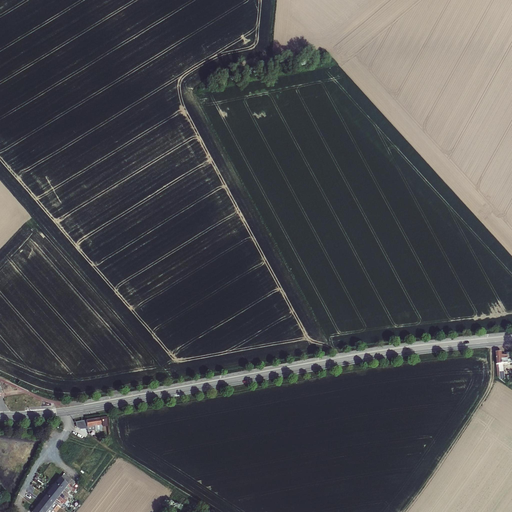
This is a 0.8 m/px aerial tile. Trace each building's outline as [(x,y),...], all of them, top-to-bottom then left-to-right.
[(498,356),(501,380),(503,380),(502,367),(511,365),(511,354),(509,355),(510,359),(505,359),(505,356),(498,356)] [(102,430),(100,418),(83,421),(84,427),(94,426),(95,429),(95,431),(102,430)] [(84,427),(83,421),(76,422),(77,427),(80,430),(87,429),(87,430),(95,429),(94,426),(84,427)] [(66,482),(68,484),(71,486),(75,481),(65,473),(61,478),(63,480),(66,482)] [(74,492),(76,490),(71,486),(68,484),(66,482),(63,480),(61,478),(60,477),(55,483),(65,490),(67,488),(70,490),(71,489),(74,492)] [(62,493),(65,490),(55,483),(51,489),(67,502),(68,500),(64,497),(65,496),(62,493)] [(67,502),(51,489),(46,495),(55,502),(58,504),(61,501),(65,504),(67,502)] [(53,505),(55,502),(46,495),(41,500),(55,511),(58,511),(59,511),(55,508),(56,507),(53,505)] [(55,511),(41,500),(37,506),(44,511),(47,511),(48,511),(55,511)]
